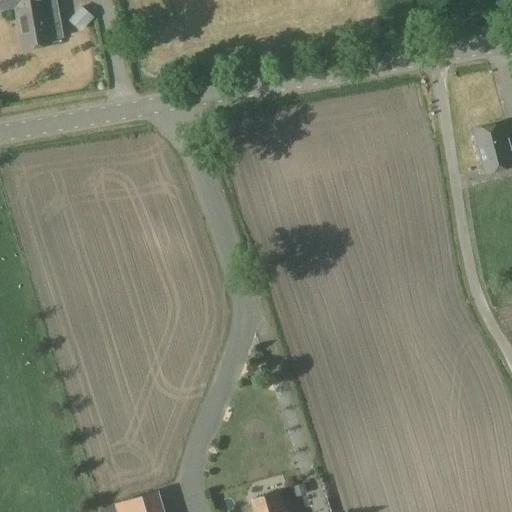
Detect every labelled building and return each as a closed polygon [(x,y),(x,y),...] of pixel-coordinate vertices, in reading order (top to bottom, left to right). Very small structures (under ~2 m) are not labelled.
[(0,0),(0,7),(0,10),(14,8),(44,2),(52,0),(0,0)] [(55,0),(52,0),(44,2),(14,8),(21,49),(51,44),(49,29),(61,27),(55,0)] [(81,32),(93,18),(80,6),(68,21),(81,32)] [(511,166),(511,154),(504,123),(475,131),(487,173),(511,166)] [(503,246),(503,234),(486,234),(485,246),(503,246)] [(98,450),(117,445),(113,431),(94,436),(98,450)] [(145,487),(140,473),(128,477),(124,465),(111,470),(120,495),(145,487)] [(162,504),(184,501),(182,491),(161,494),(162,504)] [(286,511),(280,491),(251,500),(254,511),(286,511)] [(118,504),(120,511),(158,511),(153,494),(118,504)]
